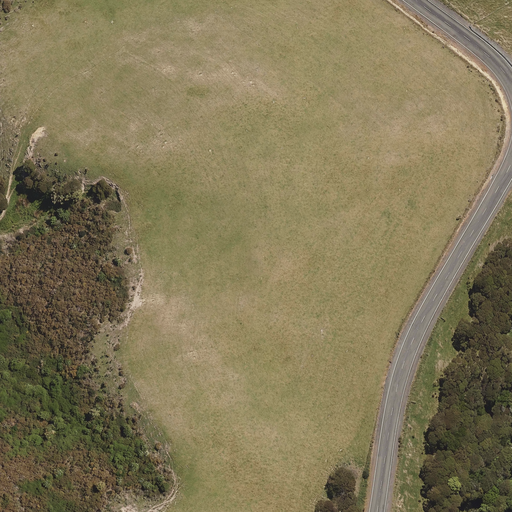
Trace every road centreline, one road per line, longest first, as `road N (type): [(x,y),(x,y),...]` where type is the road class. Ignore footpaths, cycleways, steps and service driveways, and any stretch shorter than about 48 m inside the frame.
road 1 (tertiary): [(511,159),(417,331),(395,388),(376,511)]
road 2 (tertiary): [(414,0),(487,54),(511,85)]
